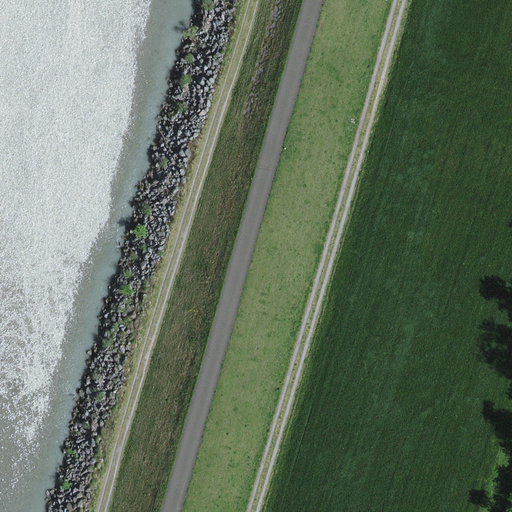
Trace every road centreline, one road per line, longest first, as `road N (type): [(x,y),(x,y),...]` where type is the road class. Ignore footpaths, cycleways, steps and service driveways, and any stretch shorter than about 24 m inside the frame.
road 1 (track): [(100,511),(244,0)]
road 2 (track): [(397,0),(255,511)]
